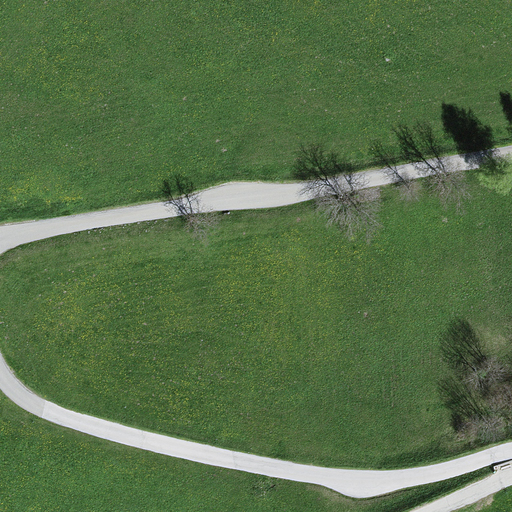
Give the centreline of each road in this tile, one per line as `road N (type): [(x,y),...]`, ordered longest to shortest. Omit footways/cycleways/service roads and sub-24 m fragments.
road 1 (unclassified): [(0,370),(27,401),(70,419),(284,470),(378,479),(511,450)]
road 2 (unclassified): [(511,152),(0,238)]
